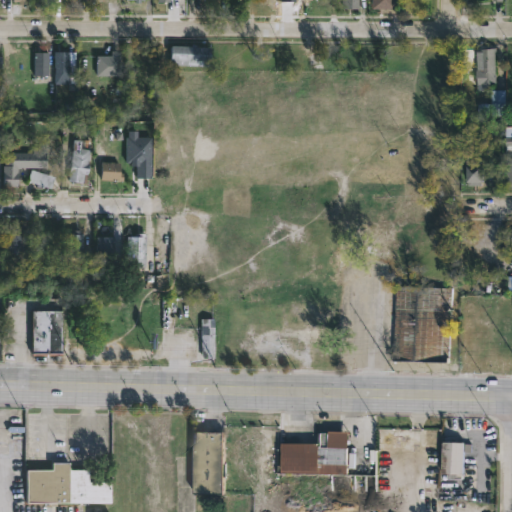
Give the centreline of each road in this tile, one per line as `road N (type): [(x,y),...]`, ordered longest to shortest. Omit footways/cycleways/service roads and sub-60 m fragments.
road 1 (secondary): [(0,383),(511,396)]
road 2 (residential): [(511,31),(0,30)]
road 3 (residential): [(146,205),(0,205)]
